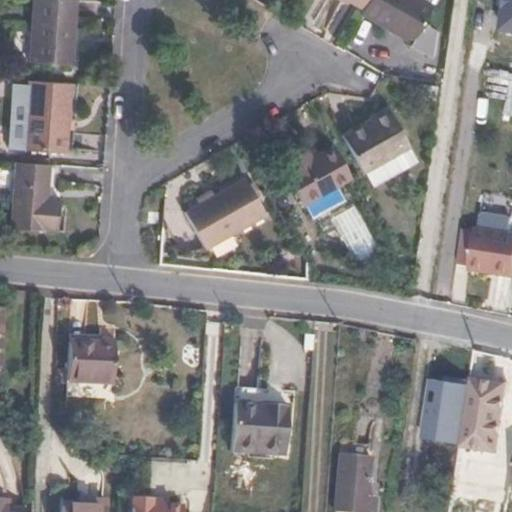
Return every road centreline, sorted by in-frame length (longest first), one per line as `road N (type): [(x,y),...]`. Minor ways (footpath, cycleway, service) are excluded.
road 1 (residential): [(124,281),(335,302),(511,339)]
road 2 (residential): [(219,0),(286,38),(296,79),(162,161)]
road 3 (residential): [(131,162),(141,0)]
road 4 (residential): [(0,269),(124,281)]
